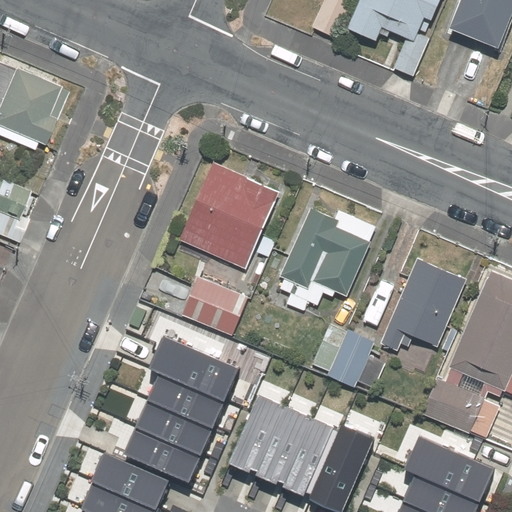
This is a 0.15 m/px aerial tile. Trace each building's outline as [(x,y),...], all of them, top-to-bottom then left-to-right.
[(331,41),(349,0),(320,0),(307,30),(331,41)] [(439,0),(356,0),(343,31),(371,44),(378,28),(400,37),(387,65),(411,76),(429,36),(414,29),(425,4),(436,9),(439,0)] [(511,7),(511,0),(453,0),(440,32),(492,54),(511,7)] [(0,137),(41,156),(72,85),(0,53),(0,137)] [(162,237),(246,274),(254,255),(265,260),(274,242),(263,237),(284,190),(200,152),(162,237)] [(0,239),(10,244),(32,194),(0,179),(0,239)] [(328,219),(305,208),(264,299),(313,320),(325,293),(340,300),(373,224),(334,206),(328,219)] [(399,339),(441,358),(474,285),(412,258),(373,345),(392,353),(399,339)] [(511,279),(482,266),(474,285),(441,358),(415,417),(483,448),(499,412),(511,417),(511,279)] [(194,272),(172,321),(227,345),(249,297),(194,272)] [(306,372),(352,392),(373,345),(327,324),(306,372)] [(190,476),(239,363),(162,329),(149,362),(160,367),(124,447),(190,476)] [(259,384),(228,457),(341,505),(372,432),(259,384)] [(473,511),(495,462),(418,429),(403,463),(414,468),(394,511),(473,511)] [(155,511),(159,505),(157,504),(170,475),(104,447),(92,475),(94,476),(82,503),(84,504),(80,511),(155,511)]
